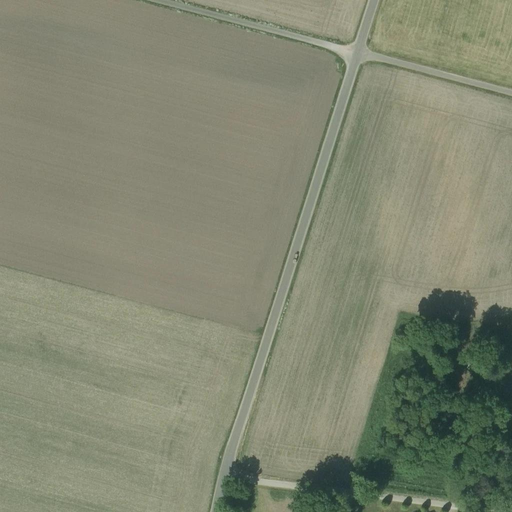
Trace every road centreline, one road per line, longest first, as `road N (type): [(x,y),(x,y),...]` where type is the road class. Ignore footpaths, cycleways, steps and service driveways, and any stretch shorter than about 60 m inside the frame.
road 1 (unclassified): [(357,52),(224,479)]
road 2 (unclassified): [(473,511),(224,479)]
road 3 (unclassified): [(156,0),(357,52)]
